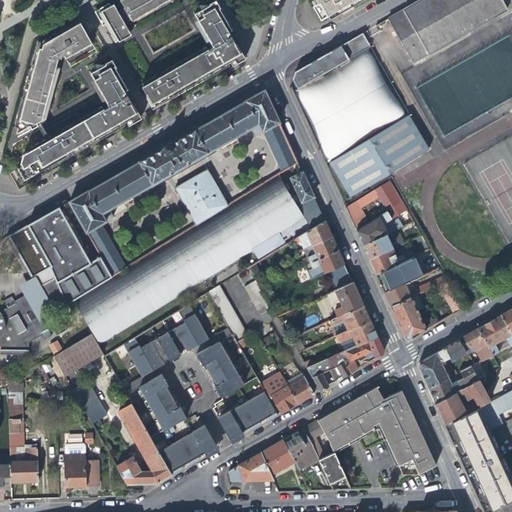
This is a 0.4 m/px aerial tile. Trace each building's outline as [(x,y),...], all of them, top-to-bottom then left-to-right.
[(112,3),(97,11),(114,40),(129,32),(123,21),(130,18),(131,19),(138,15),(164,0),(119,0),(123,6),(117,10),(112,3)] [(161,72),(139,85),(151,105),(157,102),(167,96),(166,93),(169,92),(172,90),(173,92),(189,83),(195,80),(204,75),(225,63),(232,59),(230,57),(233,55),(236,54),(237,56),(239,55),(242,54),(228,31),(231,29),(215,0),(210,3),(206,5),(201,8),(196,11),(194,12),(212,45),(207,49),(206,47),(193,54),(188,57),(182,60),(178,63),(169,68),(169,67),(160,72),(161,72)] [(314,0),(324,17),(353,0),(314,0)] [(511,0),(419,0),(387,19),(411,62),(412,62),(511,4),(511,0)] [(19,136),(37,125),(36,123),(44,118),(47,108),(58,68),(55,67),(55,64),(57,59),(64,55),(66,57),(92,42),(79,21),(59,33),(60,35),(55,38),(54,36),(41,43),(44,49),(38,48),(35,59),(21,110),(15,135),(17,133),(19,136)] [(357,51),(358,53),(370,46),(363,33),(295,71),(292,80),(297,88),(334,66),(333,64),(357,51)] [(334,66),(297,88),(335,157),(407,114),(370,46),(358,53),(334,66)] [(333,64),(334,66),(358,53),(357,51),(333,64)] [(111,61),(89,73),(108,106),(103,109),(101,106),(64,128),(63,127),(60,130),(57,131),(57,132),(30,147),(32,149),(22,155),(19,164),(22,168),(26,176),(62,156),(61,154),(64,152),(67,151),(68,152),(71,151),(127,119),(126,117),(130,115),(132,114),(133,115),(136,113),(124,91),(127,89),(111,61)] [(262,131),(279,122),(264,88),(246,98),(246,100),(195,129),(195,128),(192,130),(171,142),(171,141),(166,144),(179,168),(183,166),(199,157),(251,127),(255,134),(262,130),(262,131)] [(335,157),(328,161),(348,196),(426,149),(407,114),(335,157)] [(262,131),(280,171),(297,161),(279,122),(262,131)] [(168,175),(179,168),(166,144),(161,147),(137,161),(138,162),(89,190),(88,189),(68,201),(68,202),(86,232),(101,223),(105,221),(105,220),(113,216),(109,208),(168,175)] [(302,226),(305,231),(323,220),(309,189),(301,169),(297,161),(280,171),(263,182),(244,194),(235,199),(227,204),(211,214),(196,224),(174,237),(151,251),(126,267),(111,276),(90,289),(72,300),(99,344),(253,251),(257,258),(284,242),(282,238),(302,226)] [(22,178),(26,176),(22,168),(18,171),(22,178)] [(207,168),(190,177),(211,214),(227,204),(207,168)] [(174,186),(196,224),(211,214),(190,177),(174,186)] [(241,190),(244,194),(263,182),(261,178),(241,190)] [(368,222),(355,230),(357,235),(362,246),(401,228),(414,222),(409,213),(391,223),(390,220),(407,210),(403,203),(388,181),(355,201),(359,207),(378,197),(382,204),(386,212),(368,222)] [(364,215),(382,204),(378,197),(359,207),(364,215)] [(368,222),(364,215),(359,207),(355,201),(344,207),(355,230),(368,222)] [(101,257),(90,264),(58,208),(53,210),(26,226),(52,267),(50,269),(57,284),(70,301),(72,300),(111,276),(101,257)] [(303,240),(306,247),(331,236),(327,228),(323,220),(305,231),(292,239),(294,243),(303,240)] [(126,267),(101,223),(86,232),(101,257),(111,276),(126,267)] [(417,238),(421,236),(417,229),(416,227),(412,229),(417,238)] [(403,233),(401,228),(362,246),(364,250),(368,259),(391,249),(387,240),(403,233)] [(149,248),(151,251),(174,237),(172,234),(167,235),(153,243),(149,248)] [(302,259),(304,265),(337,250),(333,241),(331,236),(306,247),(310,255),(302,259)] [(395,257),(391,249),(368,259),(371,265),(374,273),(392,265),(413,256),(417,254),(428,249),(426,245),(414,250),(414,249),(412,250),(412,252),(410,253),(409,251),(395,257)] [(328,278),(346,270),(345,266),(339,255),(337,250),(304,265),(307,270),(315,267),(319,275),(325,273),(328,278)] [(413,256),(374,273),(379,282),(383,293),(404,283),(411,280),(421,276),(413,256)] [(254,262),(247,266),(253,276),(260,272),(254,262)] [(246,274),(250,283),(255,280),(254,278),(253,276),(247,266),(243,269),(246,274)] [(226,286),(246,274),(243,269),(223,281),(226,286)] [(443,277),(415,290),(409,293),(404,283),(383,293),(386,299),(390,307),(418,294),(435,286),(446,281),(443,277)] [(258,286),(255,280),(250,283),(244,286),(258,311),(269,304),(258,286)] [(415,290),(411,280),(404,283),(409,293),(415,290)] [(452,315),(461,309),(454,296),(446,281),(435,286),(452,315)] [(333,309),(337,316),(362,305),(356,291),(352,282),(327,294),(331,303),(339,299),(342,306),(333,309)] [(207,291),(229,329),(233,335),(236,341),(247,335),(218,285),(207,291)] [(0,345),(0,346),(0,353),(29,354),(29,342),(41,335),(44,339),(52,335),(40,315),(39,316),(35,309),(37,308),(28,293),(15,300),(12,296),(4,300),(8,307),(0,311),(0,345)] [(424,307),(418,294),(390,307),(397,323),(404,339),(408,340),(438,323),(436,319),(433,321),(431,318),(422,323),(417,311),(424,307)] [(194,312),(188,303),(185,305),(177,310),(182,319),(194,312)] [(342,322),(346,331),(369,320),(365,311),(362,305),(337,316),(327,321),(330,327),(342,322)] [(511,307),(500,315),(509,332),(511,330),(511,307)] [(194,312),(182,319),(184,321),(196,343),(200,340),(207,337),(194,312)] [(318,315),(305,317),(306,325),(319,323),(318,315)] [(511,343),(511,336),(509,332),(500,315),(477,328),(492,354),(496,352),(492,343),(504,337),(509,345),(511,343)] [(339,341),(344,350),(357,344),(376,335),(372,326),(369,320),(346,331),(335,336),(338,342),(339,341)] [(191,346),(196,343),(184,321),(173,327),(185,348),(185,349),(191,346)] [(185,348),(173,327),(167,331),(179,351),(185,348)] [(483,359),(492,354),(477,328),(467,333),(458,339),(466,354),(477,348),(483,359)] [(211,347),(220,343),(233,335),(229,329),(209,340),(207,341),(211,347)] [(179,351),(167,331),(156,337),(168,357),(168,358),(175,355),(179,352),(179,351)] [(53,355),(62,371),(74,364),(100,349),(97,345),(91,334),(71,345),(53,355)] [(372,353),(375,358),(382,354),(383,350),(379,342),(376,335),(357,344),(344,350),(338,352),(349,372),(357,368),(352,359),(366,352),(367,355),(372,353)] [(138,344),(134,336),(127,340),(123,343),(127,350),(138,344)] [(168,357),(156,337),(150,340),(162,361),(168,357)] [(53,354),(63,349),(57,340),(48,345),(53,354)] [(162,362),(162,361),(150,340),(140,346),(152,368),(157,365),(162,362)] [(225,353),(220,343),(211,347),(196,356),(200,361),(202,366),(225,353)] [(420,374),(426,387),(448,377),(441,362),(448,358),(449,360),(456,355),(450,343),(449,344),(434,352),(417,362),(416,366),(420,374)] [(140,346),(138,344),(127,350),(141,374),(147,371),(152,368),(140,346)] [(336,365),(342,376),(349,372),(338,352),(325,358),(331,368),(334,366),(336,365)] [(232,365),(225,353),(202,366),(206,372),(208,371),(209,373),(211,376),(232,365)] [(314,364),(305,367),(318,390),(327,385),(321,373),(326,370),(328,369),(331,368),(325,358),(314,364)] [(308,359),(302,362),(305,367),(314,364),(312,360),(308,359)] [(472,365),(478,378),(484,375),(479,362),(472,365)] [(84,382),(74,364),(62,371),(83,408),(91,422),(104,415),(85,381),(84,382)] [(238,376),(232,365),(211,376),(212,379),(214,382),(212,383),(215,389),(238,376)] [(451,383),(448,377),(426,387),(429,393),(433,402),(476,379),(469,366),(458,371),(460,377),(455,379),(456,380),(451,383)] [(289,407),(297,402),(287,385),(280,372),(276,374),(283,387),(273,393),(266,380),(270,378),(267,373),(259,377),(279,412),(289,407)] [(166,382),(162,375),(147,384),(139,388),(145,399),(168,386),(166,382)] [(16,376),(7,382),(7,390),(9,463),(10,481),(24,481),(38,480),(36,446),(26,447),(23,444),(20,382),(16,381),(16,376)] [(244,386),(238,376),(215,389),(218,395),(221,399),(225,397),(241,388),(244,386)] [(303,376),(287,385),(297,402),(305,398),(313,393),(303,376)] [(126,395),(139,388),(147,384),(143,377),(142,377),(122,389),(126,395)] [(436,409),(443,423),(465,412),(473,408),(488,400),(476,379),(433,402),(436,409)] [(333,410),(316,419),(321,430),(331,450),(378,426),(401,474),(416,473),(434,465),(400,390),(382,398),(376,385),(333,410)] [(168,386),(145,399),(151,410),(172,398),(171,395),(169,393),(171,392),(168,386)] [(511,388),(488,400),(473,408),(485,433),(498,426),(494,417),(511,407),(511,388)] [(277,413),(264,390),(248,399),(248,400),(260,421),(265,418),(266,420),(272,416),(277,413)] [(172,398),(151,410),(158,421),(181,408),(177,403),(175,403),(174,401),(172,398)] [(256,426),(261,423),(260,421),(248,400),(248,399),(231,409),(243,430),(249,427),(250,429),(256,426)] [(156,483),(171,474),(157,451),(151,439),(145,428),(140,420),(139,417),(132,406),(131,403),(117,411),(151,469),(140,470),(132,455),(115,465),(125,484),(156,483)] [(181,408),(158,421),(163,432),(167,430),(183,420),(186,419),(184,414),(181,408)] [(473,408),(443,423),(450,439),(469,481),(483,511),(490,511),(511,500),(511,482),(485,433),(473,408)] [(241,434),(244,432),(243,430),(231,409),(218,416),(230,437),(233,436),(235,435),(236,437),(241,434)] [(321,430),(316,419),(302,427),(314,449),(317,458),(328,482),(336,479),(343,475),(332,452),(323,456),(318,446),(312,434),(321,430)] [(202,453),(203,456),(208,453),(211,451),(210,449),(213,447),(215,446),(203,424),(190,432),(202,453)] [(314,449),(302,427),(294,432),(291,434),(292,438),(283,443),(292,461),(296,468),(308,462),(317,458),(314,449)] [(186,462),(187,465),(198,459),(197,456),(202,453),(190,432),(173,441),(186,462)] [(93,433),(85,433),(85,443),(93,443),(93,433)] [(270,473),(292,461),(283,443),(281,439),(273,444),(260,451),(270,473)] [(186,462),(173,441),(157,451),(171,474),(177,470),(181,468),(180,466),(186,462)] [(71,485),(85,484),(85,459),(84,447),(84,444),(83,443),(66,444),(65,445),(65,453),(64,453),(65,485),(71,485)] [(272,478),(270,473),(260,451),(227,470),(230,480),(256,479),(272,478)] [(97,459),(85,459),(85,484),(98,484),(97,459)] [(0,487),(10,487),(10,481),(9,463),(0,463),(0,487)] [(511,511),(511,500),(490,511),(511,511)]
